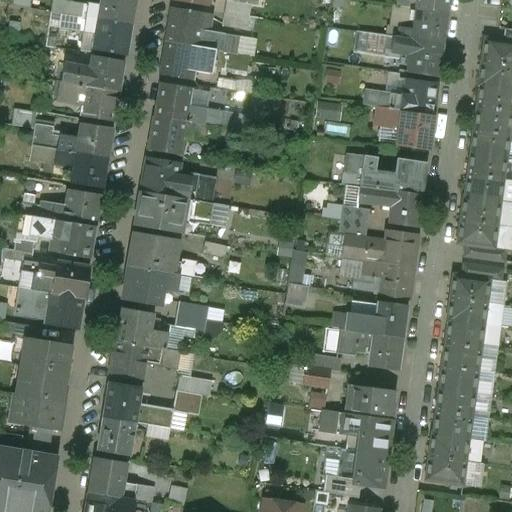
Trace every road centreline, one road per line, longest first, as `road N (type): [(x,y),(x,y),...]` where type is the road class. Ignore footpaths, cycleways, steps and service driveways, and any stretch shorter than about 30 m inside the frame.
road 1 (residential): [(69,511),(154,0)]
road 2 (residential): [(402,511),(468,0)]
